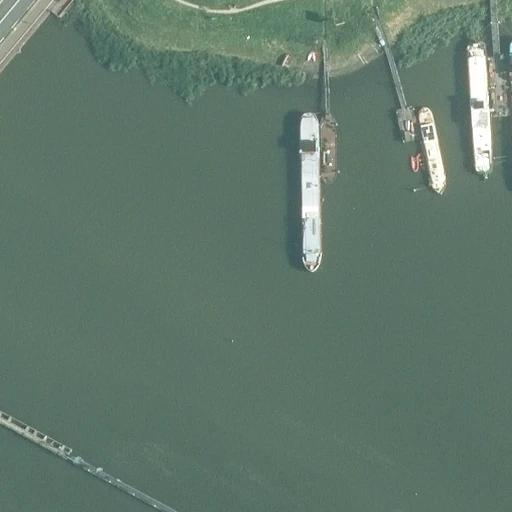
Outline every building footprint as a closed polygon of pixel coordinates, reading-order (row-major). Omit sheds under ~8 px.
[(466,71),(471,162),(471,164),(472,166),(472,167),(473,168),(474,170),(476,171),(477,171),(479,172),(481,172),(482,172),(484,172),(486,171),(487,170),(488,169),(489,168),(490,166),(491,165),(491,163),(491,161),(491,160),(486,68),(486,66),(485,64),(484,62),(483,60),(482,59),(480,57),(479,56),(477,55),(475,55),(473,56),(471,57),(470,58),(469,59),(467,61),(467,63),(466,65),(466,67),(466,69),(466,71)] [(419,117),(432,186),(439,191),(444,184),(432,115),(431,112),(428,109),(424,108),(422,109),(420,110),(419,112),(419,115),(419,117)] [(415,204),(415,203),(397,126),(397,124),(396,122),(394,120),(393,119),(391,118),(389,117),(388,116),(386,115),(384,117),(383,119),(382,122),(381,124),(380,127),(379,129),(396,206),(397,208),(397,209),(399,210),(400,211),(401,212),(403,213),(404,213),(406,213),(408,212),(409,212),(411,211),(412,210),(413,209),(414,207),(414,206),(415,204)] [(438,126),(446,175),(446,176),(446,178),(446,179),(447,180),(448,181),(449,181),(451,182),(452,182),(453,182),(455,182),(456,181),(457,180),(458,179),(458,178),(459,176),(459,175),(458,174),(458,173),(449,123),(448,122),(448,121),(447,120),(446,120),(445,119),(443,119),(442,119),(441,120),(440,120),(439,121),(439,122),(438,123),(438,125),(438,126)] [(299,127),(297,212),(297,214),(298,215),(299,216),(301,217),(302,218),(304,219),(305,219),(307,219),(309,219),(311,219),(312,218),(314,217),(315,216),(316,214),(317,213),(317,211),(317,128),(316,126),(316,125),(315,123),(314,122),(313,121),(311,121),(310,120),(308,120),(307,120),(305,120),(304,121),(302,122),(301,123),(300,124),(300,126),(299,127)] [(297,134),(276,134),(275,173),(296,173),(297,134)] [(341,155),(340,187),(341,189),(343,190),(345,190),(347,190),(348,189),(350,188),(351,187),(349,154),(349,153),(349,152),(348,150),(347,150),(345,149),(344,149),(343,150),(342,151),(341,152),(341,153),(341,155)]
